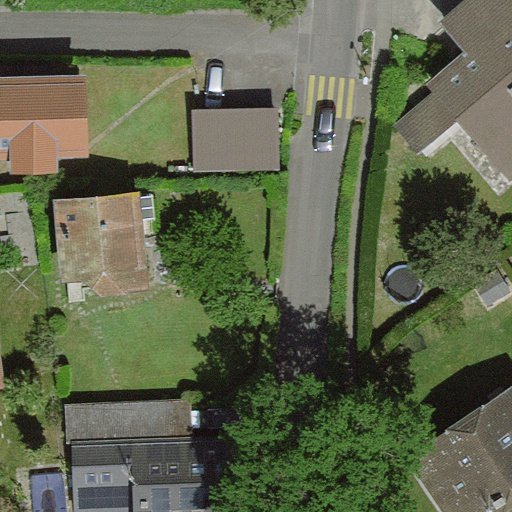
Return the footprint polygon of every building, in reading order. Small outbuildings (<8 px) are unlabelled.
[(511,169),(511,0),(475,0),(450,21),(476,53),(439,83),(447,92),(405,126),(426,151),(469,116),(511,169)] [(50,147),(78,146),(76,73),(0,75),(0,147),(8,147),(8,160),(50,159),(50,147)] [(275,111),(199,112),(199,169),(275,169),(275,111)] [(141,277),(134,187),(54,195),(63,270),(80,268),(97,286),(141,277)] [(511,511),(511,396),(421,457),(457,511),(511,511)] [(147,511),(243,511),(242,439),(83,444),(88,511),(147,509),(147,511)]
